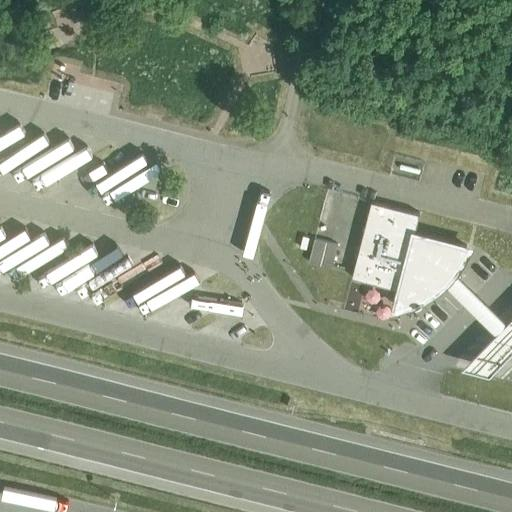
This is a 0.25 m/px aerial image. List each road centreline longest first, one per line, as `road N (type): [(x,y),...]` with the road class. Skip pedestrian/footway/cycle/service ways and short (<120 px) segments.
road 1 (motorway): [(511,499),(0,366)]
road 2 (motorway): [(0,419),(361,511)]
